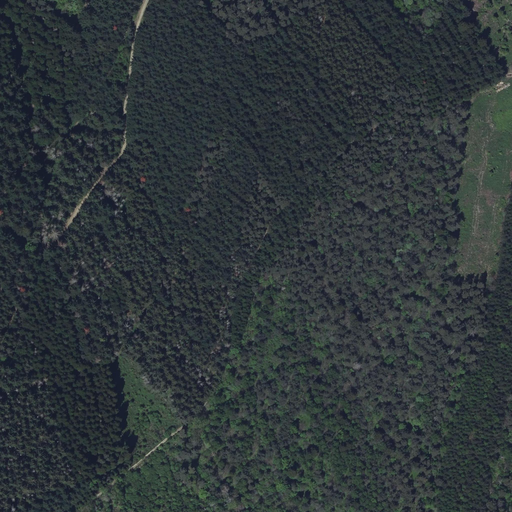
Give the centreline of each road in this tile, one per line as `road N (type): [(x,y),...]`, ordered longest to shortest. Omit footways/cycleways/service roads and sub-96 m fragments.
road 1 (track): [(71,511),(197,414),(226,361),(233,302),(267,227),(368,120),(450,0)]
road 2 (track): [(144,0),(129,58),(121,155),(50,246),(21,245),(0,233)]
road 3 (track): [(356,134),(367,136),(431,97),(511,76)]
